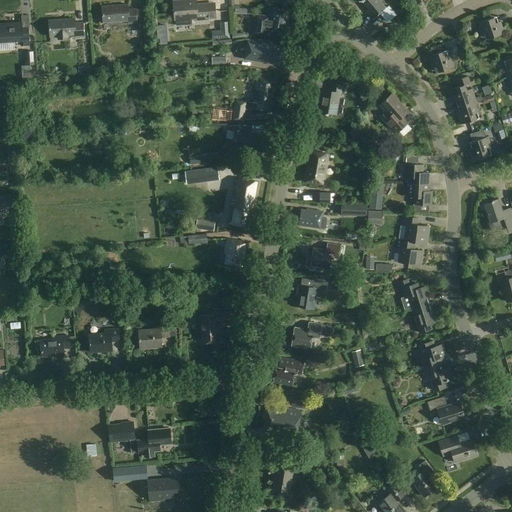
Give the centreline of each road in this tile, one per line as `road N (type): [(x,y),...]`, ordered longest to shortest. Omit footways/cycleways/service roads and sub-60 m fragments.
road 1 (unclassified): [(249,385),(303,76),(342,25)]
road 2 (residential): [(0,401),(249,385)]
road 3 (residential): [(455,188),(449,275),(466,337)]
road 4 (residential): [(466,337),(508,471)]
road 5 (residential): [(392,66),(425,106),(455,188)]
road 6 (unclassified): [(227,511),(249,385)]
